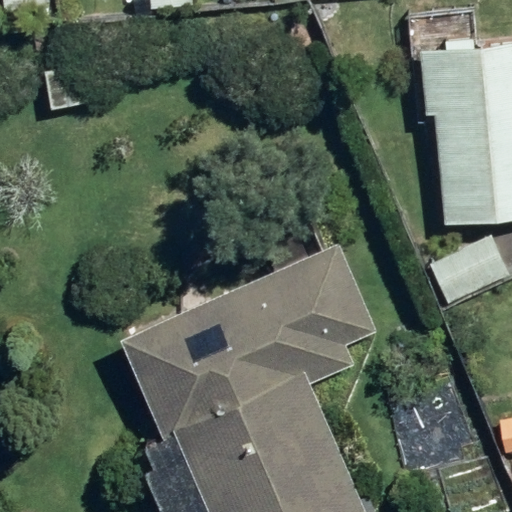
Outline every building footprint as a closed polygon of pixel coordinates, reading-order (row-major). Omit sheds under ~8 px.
[(429,98),(438,211),(511,204),(511,25),(415,33),(420,98),(429,98)] [(45,62),(48,99),(81,97),(78,60),(45,62)] [(423,256),(443,295),(505,264),(485,225),(423,256)] [(363,511),(305,373),(349,354),(341,336),(372,324),(332,230),(113,322),(155,422),(169,416),(208,511),(363,511)] [(511,408),(497,410),(498,441),(511,439),(511,408)]
